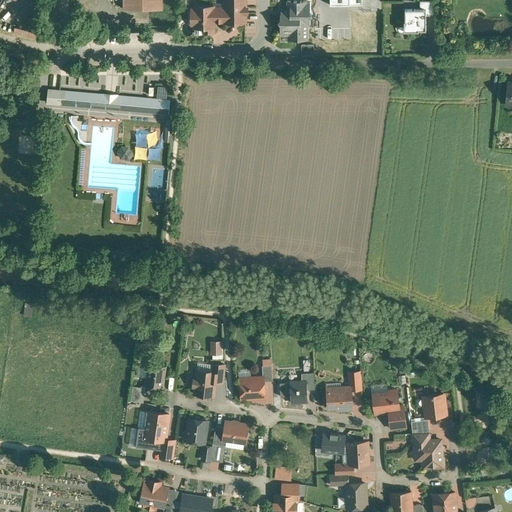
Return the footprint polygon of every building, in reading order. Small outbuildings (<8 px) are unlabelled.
[(162,0),(123,0),(124,8),(163,8),(162,0)] [(245,0),(225,0),(225,8),(213,8),(213,7),(195,7),(195,9),(192,9),(192,23),(195,23),(195,26),(204,26),(204,31),(213,30),(213,20),(225,20),(225,21),(245,21),(245,12),(247,12),(247,7),(245,7),(245,0)] [(307,0),(287,0),(287,9),(283,9),(283,14),(281,14),(281,19),(279,21),(281,23),(281,35),(288,35),(288,39),(308,39),(308,24),(310,24),(310,17),(312,14),(310,12),(310,2),(307,2),(307,0)] [(420,0),(420,8),(426,8),(426,14),(435,14),(435,0),(420,0)] [(420,8),(405,8),(405,20),(404,20),(404,30),(419,30),(419,29),(426,29),(426,14),(426,8),(420,8)] [(110,94),(53,89),(51,103),(168,113),(170,100),(110,94)] [(128,148),(123,148),(120,152),(122,156),(124,157),(126,158),(129,158),(132,154),(131,152),(129,150),(128,148)] [(159,363),(155,363),(153,364),(153,365),(149,365),(146,387),(162,389),(165,367),(161,366),(161,365),(159,363)] [(225,365),(213,364),(212,372),(216,372),(215,382),(223,383),(225,365)] [(272,365),(262,366),(263,377),(264,377),(264,382),(273,381),(272,365)] [(212,372),(197,370),(196,379),(194,378),(193,387),(196,387),(195,394),(213,396),(215,382),(216,372),(212,372)] [(314,372),(301,373),(302,382),(307,381),(307,390),(315,389),(314,372)] [(360,372),(349,373),(350,387),(351,387),(351,390),(361,389),(360,372)] [(250,380),(241,381),(241,382),(239,382),(239,383),(238,384),(238,386),(238,387),(239,388),(239,389),(240,390),(241,390),(242,399),(265,397),(264,382),(264,377),(263,377),(250,378),(250,380)] [(302,382),(290,382),(290,389),(289,390),(289,394),(291,396),(291,402),(293,404),(299,403),(301,401),(308,401),(307,390),(307,381),(302,382)] [(341,391),(327,392),(328,408),(337,408),(337,410),(343,410),(343,407),(352,407),(351,390),(351,387),(350,387),(340,387),(341,391)] [(397,390),(373,393),(376,413),(389,411),(399,410),(399,407),(397,390)] [(444,394),(424,396),(426,417),(446,415),(444,394)] [(399,410),(389,411),(391,428),(406,426),(403,406),(399,407),(399,410)] [(169,414),(148,411),(145,438),(162,440),(165,441),(166,439),(169,414)] [(195,417),(192,419),(189,418),(186,440),(205,443),(208,421),(201,420),(199,417),(195,417)] [(428,420),(411,422),(412,433),(429,432),(428,420)] [(248,424),(226,421),(225,427),(224,440),(227,440),(245,443),(246,439),(248,438),(248,435),(247,433),(248,424)] [(225,427),(216,426),(213,444),(226,446),(227,440),(224,440),(225,427)] [(412,433),(412,434),(412,440),(412,442),(415,442),(415,448),(410,454),(416,459),(424,459),(427,462),(428,467),(434,466),(435,468),(444,467),(443,458),(442,458),(441,450),(443,448),(442,446),(441,445),(441,440),(436,440),(430,440),(429,432),(412,433)] [(340,458),(340,436),(303,437),(303,452),(311,452),(311,458),(340,458)] [(176,440),(166,439),(165,441),(162,440),(159,456),(173,458),(176,440)] [(367,442),(348,443),(349,464),(353,464),(368,463),(367,442)] [(349,464),(336,464),(336,475),(348,474),(354,474),(353,464),(349,464)] [(336,475),(330,475),(331,485),(344,484),(344,481),(348,481),(348,474),(336,475)] [(159,482),(151,481),(150,482),(147,484),(144,484),(140,502),(145,503),(143,509),(156,511),(157,506),(164,507),(168,489),(160,487),(158,484),(159,482)] [(365,483),(346,484),(347,508),(367,507),(366,495),(365,495),(365,483)] [(299,484),(283,484),(282,495),(297,495),(297,496),(298,496),(299,484)] [(215,511),(218,498),(182,491),(179,508),(200,511),(215,511)] [(411,492),(391,493),(391,511),(400,511),(408,511),(412,511),(412,505),(411,492)] [(456,511),(455,493),(433,494),(434,511),(456,511)] [(282,495),(276,495),(276,503),(274,503),(274,511),(276,511),(275,511),(296,511),(297,496),(297,495),(282,495)] [(175,501),(168,499),(166,508),(172,509),(175,501)]
